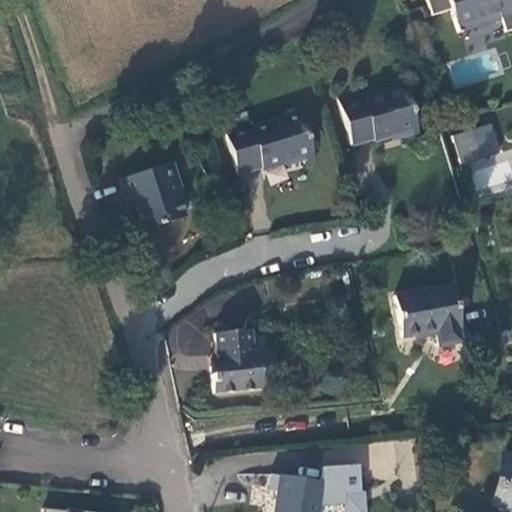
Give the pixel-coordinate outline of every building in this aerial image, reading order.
[(511,30),(511,0),(425,0),(430,17),(450,11),(454,24),(497,10),(500,20),(504,33),(511,30)] [(457,34),(500,20),(497,10),(454,24),(457,34)] [(403,86),(361,99),(358,91),(336,98),(351,145),(373,139),(374,141),(391,136),(398,134),(400,138),(411,134),(413,140),(420,138),(403,86)] [(223,129),(238,175),(261,167),(262,170),(285,162),(302,157),(303,160),(304,164),(314,160),(299,112),(250,128),(248,121),(223,129)] [(458,166),(498,154),(490,125),(449,136),(458,166)] [(171,163),(119,179),(124,196),(126,195),(133,194),(137,207),(136,207),(136,208),(143,229),(184,217),(178,196),(181,195),(171,163)] [(130,210),(136,208),(136,207),(137,207),(133,194),(126,195),(130,210)] [(452,286),(393,297),(401,339),(435,332),(438,347),(460,343),(457,328),(460,328),(452,286)] [(210,364),(213,394),(261,389),(258,351),(253,352),(251,330),(215,333),(217,355),(218,363),(210,364)] [(217,355),(209,356),(210,364),(218,363),(217,355)] [(371,485),(417,480),(412,438),(367,443),(371,485)] [(511,452),(505,451),(503,458),(511,459),(511,452)] [(511,459),(503,458),(495,501),(511,503),(511,459)] [(280,477),(273,511),(316,511),(321,484),(280,477)] [(494,507),(511,510),(511,503),(495,501),(494,507)]
